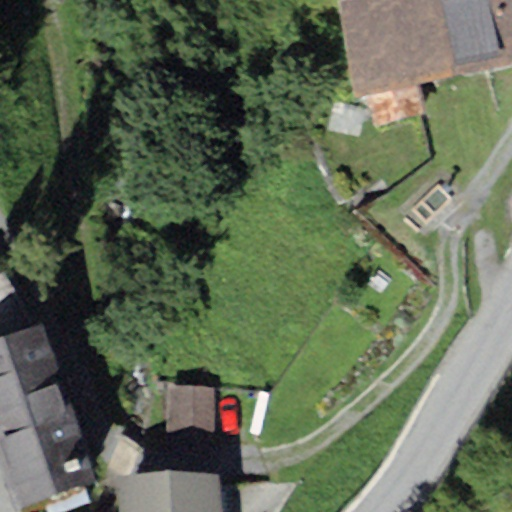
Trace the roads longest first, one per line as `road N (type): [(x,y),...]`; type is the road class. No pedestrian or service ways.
road 1 (track): [(0,228),(106,440),(128,458),(158,465),(238,464),(322,435),(432,341),(447,233),(511,136)]
road 2 (track): [(55,0),(81,291),(77,376)]
road 3 (tertiary): [(511,303),(381,511)]
